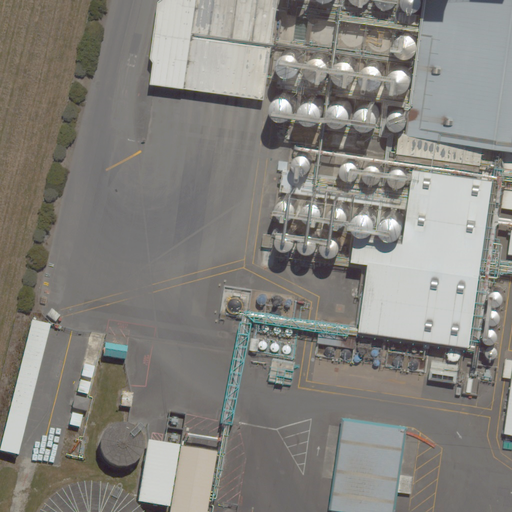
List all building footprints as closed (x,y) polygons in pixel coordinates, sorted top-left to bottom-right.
[(276,0),(157,0),(144,88),(260,106),(276,0)] [(511,0),(427,0),(414,88),(511,102),(511,0)] [(280,49),(271,120),(403,138),(417,36),(313,22),(308,53),(280,49)] [(482,354),(505,170),(378,154),(355,339),(482,354)] [(26,422),(50,324),(29,319),(5,417),(26,422)] [(104,338),(99,359),(125,364),(129,344),(104,338)] [(458,360),(430,355),(424,388),(452,393),(458,360)] [(403,422),(344,413),(331,501),(390,510),(403,422)] [(110,471),(114,472),(119,473),(123,473),(127,472),(131,470),(134,468),(137,466),(140,463),(142,459),(143,455),(144,451),(144,447),(143,443),(142,439),(139,436),(137,433),(134,430),(130,428),(126,427),(122,426),(118,426),(114,427),(110,428),(107,430),(104,433),(101,436),(99,439),(98,443),(97,447),(97,451),(98,455),(99,459),(101,463),(103,466),(107,468),(110,471)] [(165,510),(174,447),(148,443),(138,506),(165,510)] [(211,511),(221,454),(174,447),(164,511),(211,511)] [(140,511),(134,504),(127,497),(118,491),(108,487),(98,484),(88,484),(77,485),(67,488),(58,492),(49,499),(42,506),(38,511),(140,511)]
